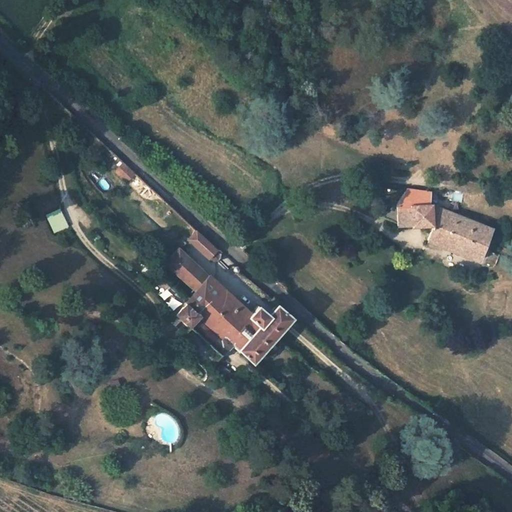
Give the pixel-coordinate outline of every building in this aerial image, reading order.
[(115,169),(133,185),(139,174),(123,159),(115,169)] [(165,199),(139,174),(133,185),(157,207),(165,199)] [(97,183),(104,191),(111,185),(104,177),(97,183)] [(398,205),(378,206),(376,217),(397,221),(397,229),(433,227),(431,243),(480,260),(491,229),(433,205),(432,193),(407,191),(398,205)] [(46,215),(54,234),(69,227),(61,209),(46,215)] [(216,247),(199,231),(191,241),(208,256),(216,247)] [(223,254),(216,247),(208,256),(211,260),(217,262),(223,254)] [(223,355),(234,345),(254,360),(296,314),(282,302),(270,315),(259,305),(251,313),(181,250),(170,263),(172,267),(199,291),(192,300),(179,315),(192,326),(223,355)]
